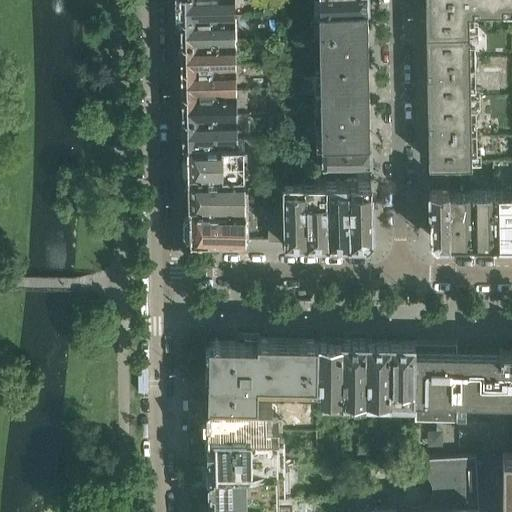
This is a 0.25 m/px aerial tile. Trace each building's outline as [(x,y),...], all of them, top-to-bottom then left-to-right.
[(234,0),(179,0),(180,16),(235,15),(234,0)] [(425,0),(426,31),(474,30),(474,8),(503,8),(503,2),(511,2),(511,0),(425,0)] [(367,6),(318,7),(321,140),(369,140),(367,6)] [(235,15),(180,16),(181,41),(235,40),(235,15)] [(474,30),(426,31),(428,96),(470,95),(470,86),(476,85),(474,30)] [(235,40),(181,41),(181,65),(236,64),(236,65),(244,64),(244,56),(236,56),(235,40)] [(303,46),(279,47),(280,60),(303,59),(303,46)] [(303,63),(278,64),(279,77),(303,76),(303,63)] [(236,64),(181,65),(182,91),(236,90),(236,65),(236,64)] [(236,90),(182,91),(182,116),(237,114),(236,90)] [(477,145),(476,104),(470,104),(470,95),(428,96),(429,162),(481,160),(480,145),(477,145)] [(237,114),(182,116),(183,140),(187,140),(237,139),(237,114)] [(243,139),(237,139),(187,140),(187,152),(186,154),(185,156),(184,157),(184,159),(183,161),(183,164),(184,166),(184,167),(184,168),(185,170),(187,172),(187,173),(244,172),(243,139)] [(369,140),(321,140),(321,150),(325,150),(325,161),(370,160),(369,140)] [(449,241),(449,190),(448,170),(429,169),(431,235),(437,241),(449,241)] [(244,172),(187,173),(188,184),(184,190),(184,198),(188,204),(189,204),(244,204),(244,172)] [(282,182),(282,204),(283,238),(305,239),(304,183),(304,179),(293,178),(292,182),(282,182)] [(314,183),(304,183),(305,239),(326,239),(325,183),(325,179),(314,179),(314,183)] [(335,183),(325,183),(326,239),(348,240),(346,179),(335,179),(335,183)] [(370,180),(346,179),(348,240),(366,240),(371,234),(370,180)] [(471,190),(449,190),(449,241),(472,242),(471,190)] [(494,190),(471,190),(472,242),(495,242),(494,190)] [(511,190),(494,190),(495,242),(511,242),(511,190)] [(245,237),(244,204),(189,204),(190,215),(188,216),(186,217),(185,218),(185,219),(185,220),(184,221),(185,231),(185,232),(185,234),(186,235),(188,236),(189,236),(245,237)] [(269,204),(268,238),(283,238),(282,204),(269,204)] [(296,308),(311,309),(311,299),(296,299),(296,308)] [(213,340),(209,340),(209,343),(205,347),(209,351),(208,401),(257,401),(258,379),(317,380),(318,338),(257,337),(257,340),(220,340),(217,336),(213,340)] [(343,339),(318,338),(317,380),(317,400),(328,400),(328,396),(342,396),(343,339)] [(366,339),(343,339),(342,396),(342,402),(351,402),(351,396),(366,396),(366,339)] [(390,340),(366,339),(366,396),(366,402),(376,402),(376,397),(390,397),(390,340)] [(390,340),(390,397),(390,402),(399,403),(399,397),(413,398),(414,340),(390,340)] [(415,340),(414,340),(413,398),(414,416),(456,417),(456,401),(511,401),(511,350),(503,350),(503,348),(499,348),(499,351),(457,351),(457,341),(415,340)] [(257,401),(208,401),(208,419),(208,430),(208,431),(271,430),(279,430),(279,419),(269,419),(268,401),(257,401)] [(271,430),(208,431),(209,467),(271,466),(271,430)] [(501,511),(511,511),(511,452),(502,453),(502,457),(502,463),(502,492),(501,511)] [(419,457),(425,457),(418,470),(421,471),(422,472),(424,473),(426,475),(427,476),(429,479),(431,481),(431,483),(432,485),(432,486),(432,488),(432,489),(432,491),(431,493),(431,495),(430,496),(429,498),(427,500),(426,501),(424,502),(422,503),(420,504),(418,505),(416,505),(414,505),(412,505),(410,504),(408,504),(407,503),(405,502),(403,501),(402,499),(396,510),(371,511),(366,507),(362,511),(359,511),(358,511),(478,511),(479,510),(476,453),(419,456),(419,457)] [(271,466),(209,467),(209,469),(206,472),(207,481),(210,484),(210,499),(278,498),(278,487),(284,487),(283,466),(271,466)] [(282,511),(283,498),(278,498),(210,499),(210,511),(282,511)]
